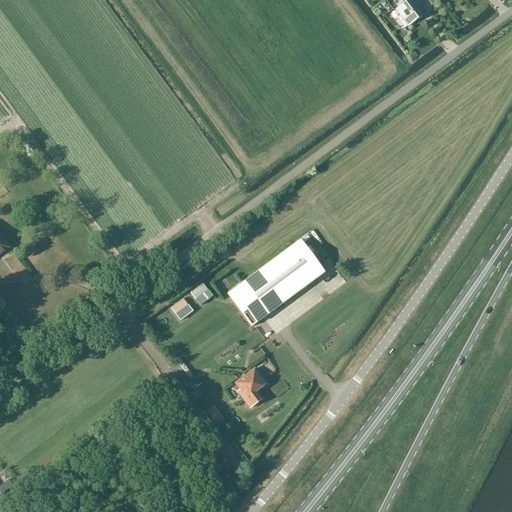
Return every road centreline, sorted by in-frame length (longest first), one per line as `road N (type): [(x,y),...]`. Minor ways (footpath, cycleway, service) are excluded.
road 1 (unclassified): [(0,392),(511,11)]
road 2 (unclassified): [(511,154),(434,274),(252,511)]
road 3 (primary): [(511,220),(298,511)]
road 4 (primary): [(310,511),(511,235)]
road 5 (primary): [(384,511),(511,269)]
